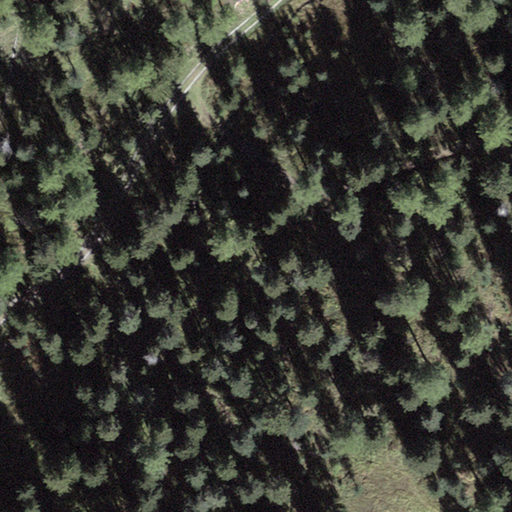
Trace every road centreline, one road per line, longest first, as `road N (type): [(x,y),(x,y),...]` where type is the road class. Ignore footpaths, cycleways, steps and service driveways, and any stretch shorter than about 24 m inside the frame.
road 1 (track): [(277,0),(196,75),(157,126),(106,226),(0,321)]
road 2 (track): [(196,75),(207,116),(314,199),(490,136),(511,140)]
